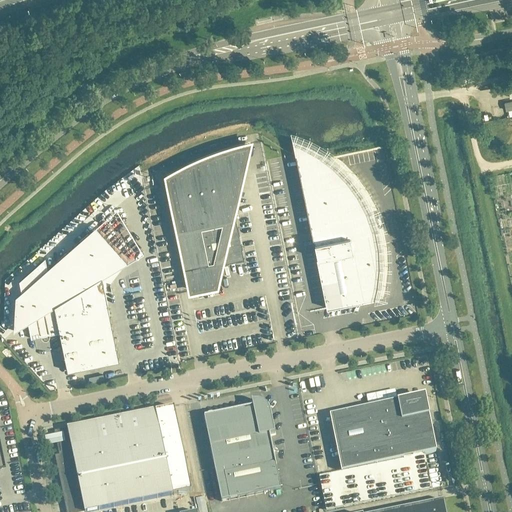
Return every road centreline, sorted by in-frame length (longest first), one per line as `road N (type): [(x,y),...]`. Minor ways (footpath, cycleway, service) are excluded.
road 1 (unclassified): [(45,511),(25,413),(451,327)]
road 2 (secondary): [(0,180),(93,103),(159,69),(388,16)]
road 3 (tertiary): [(451,327),(404,100)]
road 4 (tertiary): [(490,511),(451,327)]
